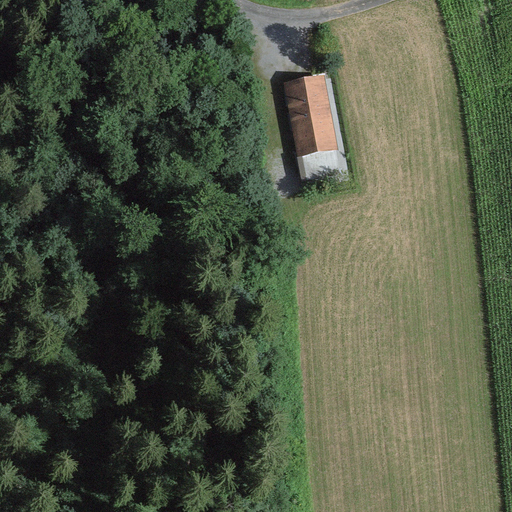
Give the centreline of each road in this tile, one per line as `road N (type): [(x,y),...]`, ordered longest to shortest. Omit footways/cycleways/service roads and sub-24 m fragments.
road 1 (track): [(99,511),(175,236),(206,0)]
road 2 (unclassified): [(371,0),(318,14),(263,16),(230,0)]
